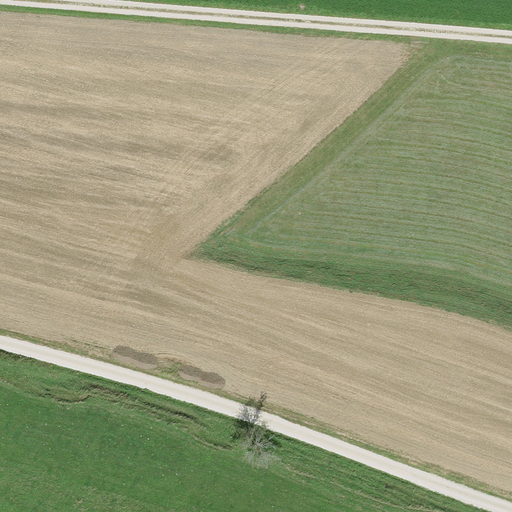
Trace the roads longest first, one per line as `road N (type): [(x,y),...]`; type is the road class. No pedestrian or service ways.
road 1 (track): [(506,511),(0,339)]
road 2 (track): [(511,39),(26,0)]
